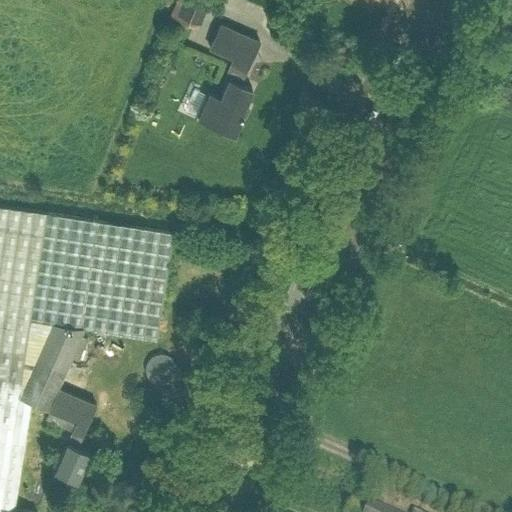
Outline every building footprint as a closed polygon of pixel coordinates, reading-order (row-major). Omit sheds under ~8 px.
[(192,13),(196,0),(184,0),(181,10),(192,13)] [(198,0),(191,17),(204,23),(214,0),(198,0)] [(244,104),(252,87),(240,82),(259,40),(220,22),(210,46),(233,57),(224,76),(228,78),(220,96),(209,91),(197,116),(234,133),(242,115),(244,116),(249,106),(244,104)] [(49,410),(59,387),(57,387),(84,326),(156,337),(173,230),(0,203),(0,507),(13,509),(30,401),(49,410)] [(171,356),(167,354),(163,353),(159,353),(155,354),(151,356),(148,360),(146,364),(145,368),(145,372),(146,375),(149,379),(150,380),(152,382),(156,384),(160,384),(164,384),(168,383),(172,380),(174,376),(176,372),(177,368),(176,364),(174,360),(171,356)] [(59,387),(49,410),(77,422),(68,442),(67,442),(54,470),(76,480),(88,452),(77,447),(96,404),(59,387)]
